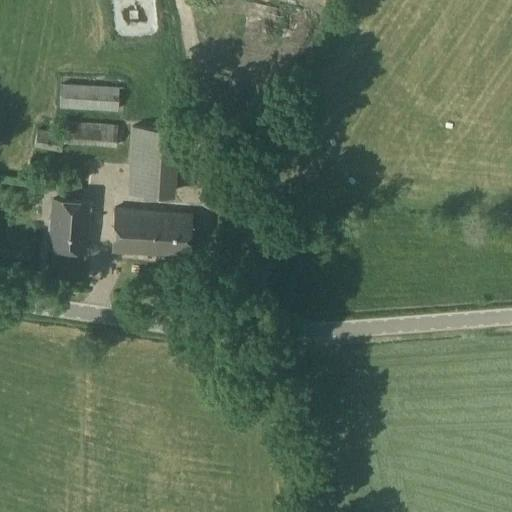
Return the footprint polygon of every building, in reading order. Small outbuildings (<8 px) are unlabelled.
[(58,106),(118,109),(119,86),(60,82),(58,106)] [(62,142),(116,145),(117,124),(64,120),(62,142)] [(129,123),(125,193),(174,196),(178,126),(129,123)] [(36,128),(32,145),(59,151),(62,133),(36,128)] [(90,211),(84,211),(85,199),(52,197),(49,246),(82,248),(83,237),(88,237),(90,211)] [(110,250),(186,255),(189,211),(113,206),(110,250)] [(328,434),(328,409),(306,409),(307,435),(328,434)]
